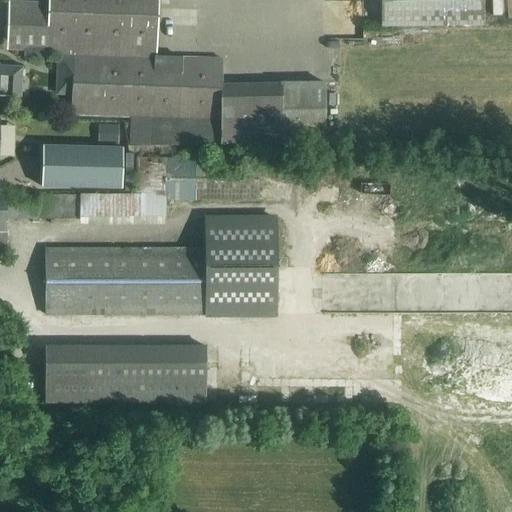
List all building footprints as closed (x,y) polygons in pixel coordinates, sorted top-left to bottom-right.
[(326,83),(281,83),(221,82),(222,59),(155,57),(157,0),(48,0),(49,3),(9,2),(7,50),(24,51),(24,58),(47,59),(45,114),(130,117),(129,146),(281,143),(326,143),(326,83)] [(364,29),(365,0),(362,0),(327,0),(326,28),(364,29)] [(484,0),(380,0),(380,20),(485,20),(484,0)] [(12,83),(20,83),(21,68),(0,67),(0,96),(11,97),(12,83)] [(104,123),(104,142),(117,143),(117,123),(104,123)] [(41,146),(40,186),(120,189),(121,149),(41,146)] [(163,202),(259,204),(259,163),(163,162),(163,202)] [(0,250),(6,251),(6,220),(80,220),(80,196),(0,196),(0,250)] [(65,249),(45,249),(45,315),(65,315),(206,315),(277,315),(277,220),(205,220),(205,249),(65,249)] [(207,347),(45,347),(45,403),(206,403),(207,403),(207,347)]
